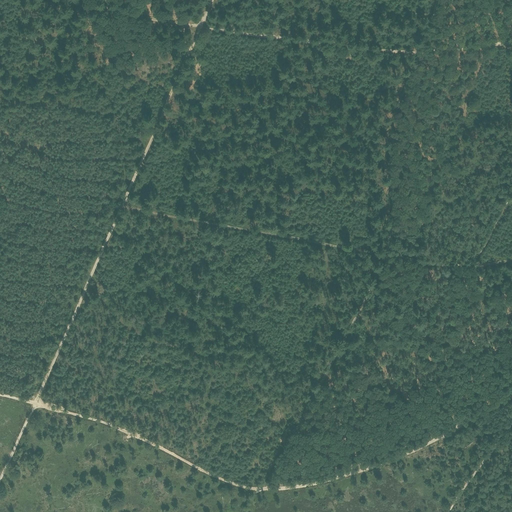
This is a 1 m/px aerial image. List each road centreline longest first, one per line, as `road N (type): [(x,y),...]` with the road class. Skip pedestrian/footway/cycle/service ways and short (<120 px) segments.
road 1 (track): [(511,397),(410,452),(333,480),(271,490),(239,485),(117,427),(35,402)]
road 2 (track): [(214,0),(35,402)]
road 3 (track): [(176,23),(421,53),(511,43)]
road 4 (track): [(46,0),(176,23)]
